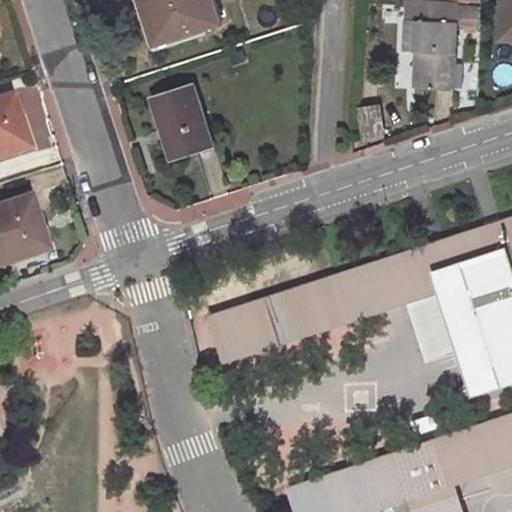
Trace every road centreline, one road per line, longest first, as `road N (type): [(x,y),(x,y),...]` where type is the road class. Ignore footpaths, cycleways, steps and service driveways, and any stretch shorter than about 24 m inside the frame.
road 1 (residential): [(136,259),(511,132)]
road 2 (residential): [(39,0),(136,259)]
road 3 (residential): [(136,259),(191,447),(227,511)]
road 4 (residential): [(0,309),(136,259)]
